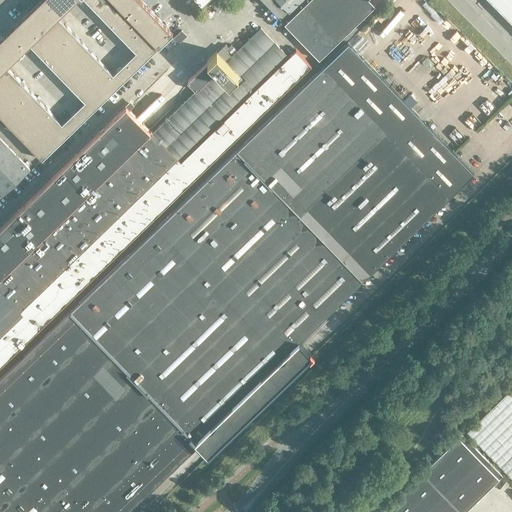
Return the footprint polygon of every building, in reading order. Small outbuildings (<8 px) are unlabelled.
[(40,0),(9,30),(0,39),(0,115),(41,158),(172,33),(140,0),(40,0)] [(261,0),(283,22),(306,0),(261,0)] [(319,59),(375,5),(369,0),(308,0),(284,23),(319,59)] [(511,0),(489,0),(511,23),(511,0)] [(0,366),(311,66),(295,50),(288,56),(261,28),(231,56),(226,50),(223,47),(217,52),(216,51),(207,60),(208,61),(187,81),(196,90),(152,132),(130,109),(129,108),(128,109),(0,230),(0,366)] [(181,30),(173,38),(178,43),(186,35),(181,30)] [(299,340),(362,280),(453,192),(473,172),(348,42),(325,64),(324,65),(0,378),(0,511),(127,511),(198,444),(208,455),(212,452),(313,354),(299,340)] [(483,101),(477,107),(483,114),(489,108),(483,101)] [(157,103),(142,120),(146,124),(161,107),(157,103)] [(166,105),(159,113),(162,116),(169,108),(166,105)] [(449,112),(444,120),(454,126),(459,118),(449,112)] [(470,113),(462,119),(468,127),(476,121),(470,113)] [(0,193),(2,196),(30,169),(0,138),(0,193)] [(511,386),(473,425),(467,431),(511,477),(511,386)] [(463,511),(502,474),(462,432),(379,511),(463,511)]
